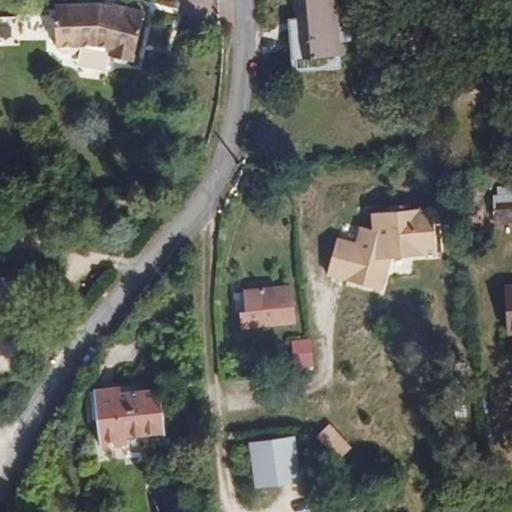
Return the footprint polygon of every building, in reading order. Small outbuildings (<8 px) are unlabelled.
[(297,0),(299,18),(292,18),(295,59),(345,55),(343,37),(338,37),(335,0),(297,0)] [(118,50),(116,58),(133,62),(145,13),(113,5),(112,7),(100,5),(55,7),(57,49),(63,55),(74,54),(80,48),(80,46),(97,45),(112,49),(118,50)] [(19,15),(0,15),(0,46),(20,46),(19,15)] [(110,56),(116,58),(118,50),(112,49),(110,56)] [(511,195),(492,197),(493,223),(511,221),(511,195)] [(434,208),(374,213),(376,233),(364,232),(359,250),(337,246),(330,278),(384,290),(390,258),(439,252),(434,208)] [(291,286),(246,291),(248,311),(241,312),(243,328),(295,322),(291,286)] [(248,311),(246,291),(235,292),(238,312),(241,312),(248,311)] [(313,339),(295,340),(296,366),(314,365),(313,339)] [(99,396),(122,393),(121,387),(94,390),(97,420),(101,420),(99,396)] [(162,388),(122,393),(99,396),(101,420),(97,420),(100,446),(128,443),(128,436),(167,432),(162,388)] [(342,461),(355,449),(333,423),(319,435),(342,461)] [(294,437),(258,441),(262,482),(299,478),(294,437)]
